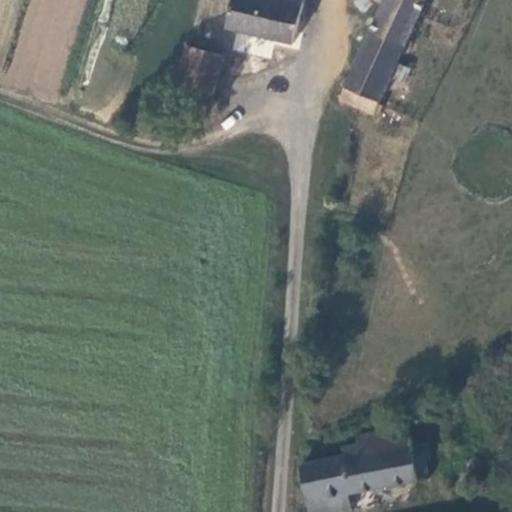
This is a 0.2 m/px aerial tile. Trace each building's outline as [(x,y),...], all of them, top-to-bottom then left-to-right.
[(290,0),(220,0),(216,24),(220,25),(284,37),(290,0)] [(328,97),(362,111),(413,0),(374,0),(367,17),(328,97)] [(355,0),(352,9),(367,17),(374,0),(355,0)] [(213,56),(210,54),(187,48),(177,45),(161,100),(177,106),(196,110),(213,56)] [(330,457),(312,460),(288,465),(293,496),(331,491),(414,475),(410,459),(416,456),(414,443),(397,444),(395,427),(344,435),(346,446),(329,448),(330,457)] [(334,511),(331,491),(293,496),(297,511),(334,511)]
